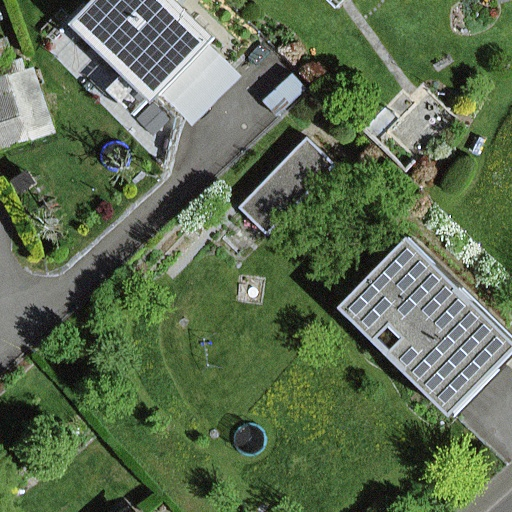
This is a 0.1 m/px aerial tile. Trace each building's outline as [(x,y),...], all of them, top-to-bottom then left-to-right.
[(216,38),(177,0),(95,0),(71,25),(123,75),(107,90),(134,116),(149,100),(152,103),(161,95),(194,127),(242,77),(209,45),(216,38)] [(326,0),(336,9),(345,0),(326,0)] [(0,152),(57,133),(35,68),(27,70),(23,59),(15,62),(7,39),(0,41),(0,152)] [(308,90),(292,75),(264,103),(280,118),(308,90)] [(169,120),(153,104),(137,119),(153,135),(169,120)] [(307,139),(240,208),(270,237),(337,167),(307,139)] [(511,356),(511,337),(408,238),(338,310),(373,343),(390,325),(405,339),(388,358),(452,419),(511,356)]
